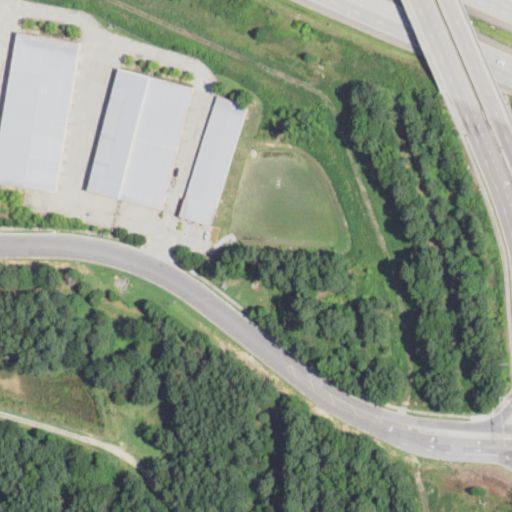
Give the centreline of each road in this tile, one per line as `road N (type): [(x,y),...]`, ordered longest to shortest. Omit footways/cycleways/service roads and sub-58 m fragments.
road 1 (residential): [(0,244),(127,256),(180,282),(322,392)]
road 2 (residential): [(322,392),(363,421),(418,443),(511,449)]
road 3 (residential): [(511,427),(397,418),(322,392)]
road 4 (motorway): [(348,0),(511,68)]
road 5 (primary): [(499,123),(445,0)]
road 6 (primary): [(418,0),(469,120)]
